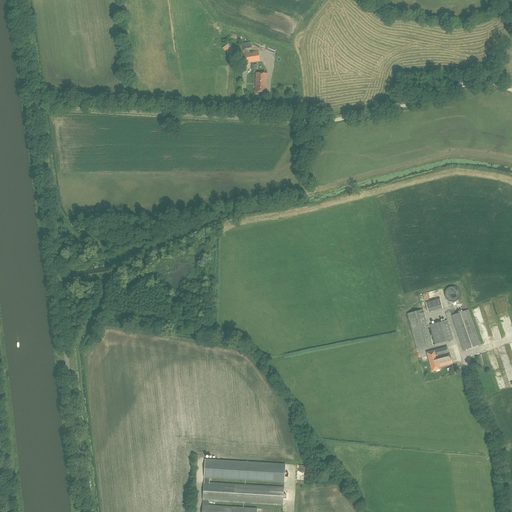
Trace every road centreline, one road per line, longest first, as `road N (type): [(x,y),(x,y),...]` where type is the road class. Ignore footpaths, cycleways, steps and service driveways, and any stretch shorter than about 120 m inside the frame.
road 1 (unclassified): [(82,511),(34,105)]
road 2 (unclassified): [(332,120),(34,105)]
road 3 (track): [(511,90),(476,83),(332,120)]
road 4 (unclassified): [(503,511),(492,436),(467,373)]
